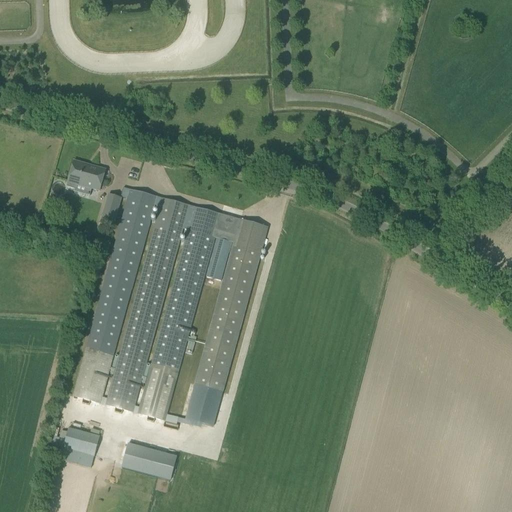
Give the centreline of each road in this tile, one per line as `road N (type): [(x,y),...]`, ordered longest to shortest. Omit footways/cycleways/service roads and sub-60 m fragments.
road 1 (unclassified): [(511,305),(365,215),(306,190),(0,104)]
road 2 (unknown): [(197,56),(81,60),(58,31),(57,0)]
road 3 (track): [(430,255),(511,167)]
